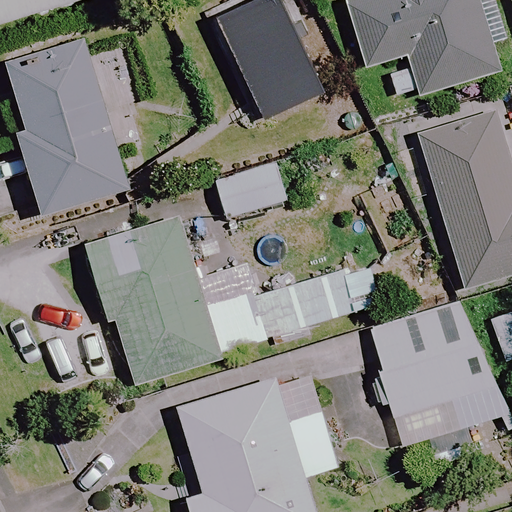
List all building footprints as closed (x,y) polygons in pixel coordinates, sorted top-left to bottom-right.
[(0,0),(0,24),(79,0),(0,0)] [(392,102),(491,75),(483,47),(504,41),(492,0),(339,0),(358,70),(381,64),(392,102)] [(84,59),(79,43),(1,67),(21,131),(10,135),(36,218),(125,191),(114,153),(135,147),(125,115),(140,110),(121,48),(84,59)] [(282,202),(271,164),(210,181),(221,220),(282,202)] [(171,215),(77,246),(103,325),(110,323),(131,387),(354,312),(339,268),(246,300),(244,293),(202,307),(171,215)] [(511,281),(511,218),(489,224),(505,283),(511,281)] [(458,299),(363,331),(376,376),(364,379),(374,413),(386,409),(398,448),(498,415),(458,299)] [(511,314),(510,309),(481,319),(497,369),(511,364),(511,314)] [(334,469),(305,375),(274,385),(271,375),(172,405),(199,495),(181,501),(184,511),(311,511),(301,479),(334,469)]
